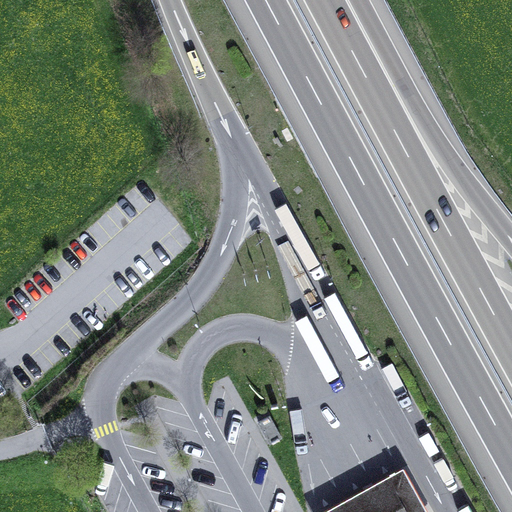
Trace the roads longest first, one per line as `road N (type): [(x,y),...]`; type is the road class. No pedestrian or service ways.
road 1 (motorway): [(264,0),(511,456)]
road 2 (motorway): [(511,345),(328,4)]
road 3 (motorway): [(511,239),(328,4)]
road 4 (motorway): [(168,0),(229,134)]
